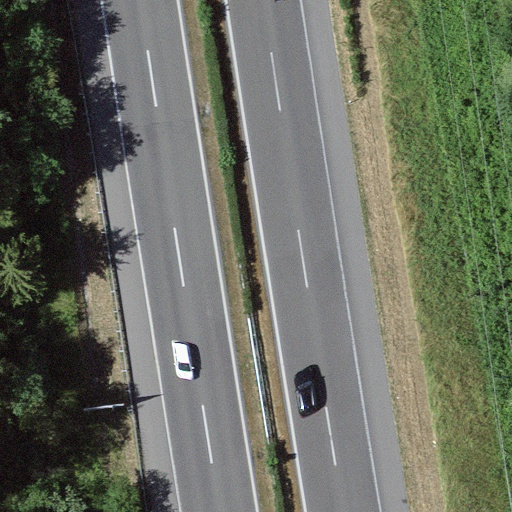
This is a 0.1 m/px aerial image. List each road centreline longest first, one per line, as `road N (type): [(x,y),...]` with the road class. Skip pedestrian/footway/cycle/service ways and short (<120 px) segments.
road 1 (motorway): [(344,511),(264,0)]
road 2 (motorway): [(141,0),(220,511)]
